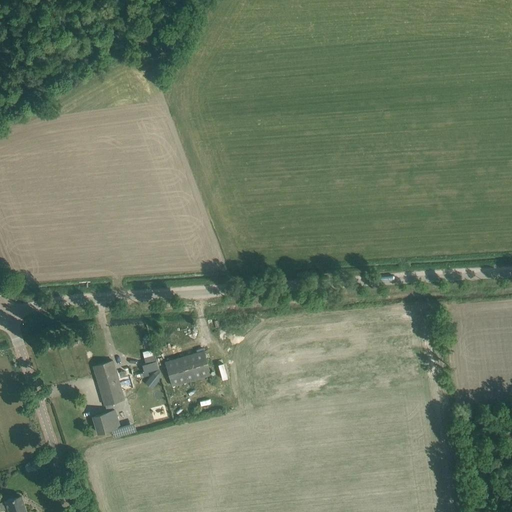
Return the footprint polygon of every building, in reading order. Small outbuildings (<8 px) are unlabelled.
[(165,362),(168,371),(172,386),(211,375),(204,351),(165,362)] [(123,370),(116,372),(113,360),(94,366),(105,405),(124,399),(119,383),(127,381),(123,370)] [(153,372),(149,377),(156,383),(161,376),(159,368),(153,372)] [(107,412),(103,413),(94,416),(98,433),(112,429),(112,428),(119,425),(117,419),(110,421),(107,412)] [(25,511),(20,496),(6,500),(6,501),(0,502),(0,510),(0,511),(9,508),(9,511),(24,511),(25,511)]
